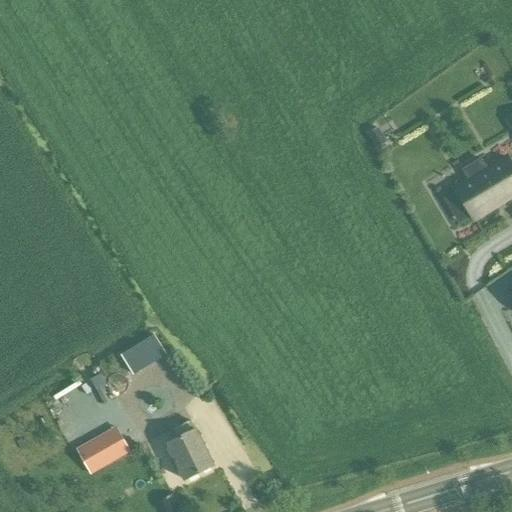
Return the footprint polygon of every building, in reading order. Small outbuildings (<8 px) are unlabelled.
[(376,149),(386,143),(378,128),(368,135),(376,149)] [(455,189),(457,191),(473,218),(474,220),(511,196),(511,167),(506,158),(487,170),(481,159),(463,170),(469,181),(455,189)] [(186,480),(215,466),(198,430),(196,431),(191,421),(175,429),(180,439),(169,444),(186,480)] [(91,474),(130,452),(117,428),(77,450),(91,474)] [(168,511),(177,511),(182,509),(174,494),(163,501),(168,511)]
